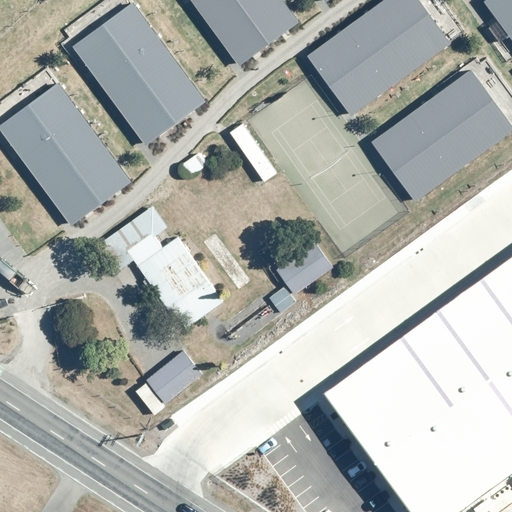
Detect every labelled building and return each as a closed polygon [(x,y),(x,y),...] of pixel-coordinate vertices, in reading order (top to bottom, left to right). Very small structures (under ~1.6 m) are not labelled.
[(132,0),(71,43),(143,144),(203,102),(132,0)] [(283,0),(193,0),(239,64),(299,22),(283,0)] [(418,0),(383,0),(307,55),(350,114),(450,43),(418,0)] [(511,0),(485,0),(511,38),(511,0)] [(511,124),(470,67),(372,139),(417,201),(511,130),(511,124)] [(58,79),(0,120),(0,125),(69,223),(129,180),(58,79)] [(242,123),(230,132),(263,181),(276,172),(242,123)] [(167,226),(153,204),(98,241),(117,269),(133,258),(182,330),(222,303),(176,236),(161,246),(154,235),(167,226)] [(313,242),(276,269),(295,294),(332,267),(313,242)] [(511,254),(317,395),(401,511),(469,511),(511,481),(511,254)] [(296,302),(285,284),(268,296),(279,313),(296,302)] [(183,349),(145,379),(165,403),(202,374),(183,349)]
